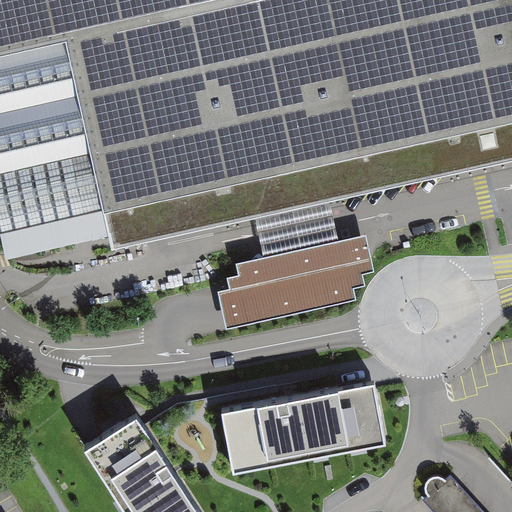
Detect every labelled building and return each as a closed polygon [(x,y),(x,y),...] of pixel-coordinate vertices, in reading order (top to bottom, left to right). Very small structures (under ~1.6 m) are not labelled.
[(511,0),(0,0),(0,232),(3,232),(8,255),(110,232),(113,247),(139,241),(254,215),(330,199),(511,158),(511,0)] [(330,199),(254,215),(263,254),(339,238),(330,199)] [(218,288),(226,326),(355,297),(353,286),(364,283),(362,272),(375,269),(367,231),(339,238),(263,254),(236,260),(239,272),(227,275),(229,285),(218,288)] [(220,416),(232,476),(385,445),(373,385),(220,416)] [(84,457),(120,511),(195,511),(137,422),(99,447),(84,457)] [(488,511),(452,472),(421,499),(432,511),(488,511)]
